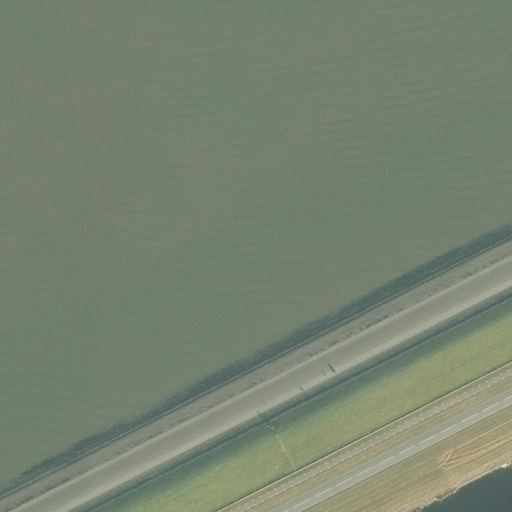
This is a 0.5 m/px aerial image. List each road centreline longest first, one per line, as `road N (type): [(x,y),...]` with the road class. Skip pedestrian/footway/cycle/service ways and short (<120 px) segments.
road 1 (unclassified): [(231,511),(511,370)]
road 2 (trunk): [(511,394),(283,511)]
